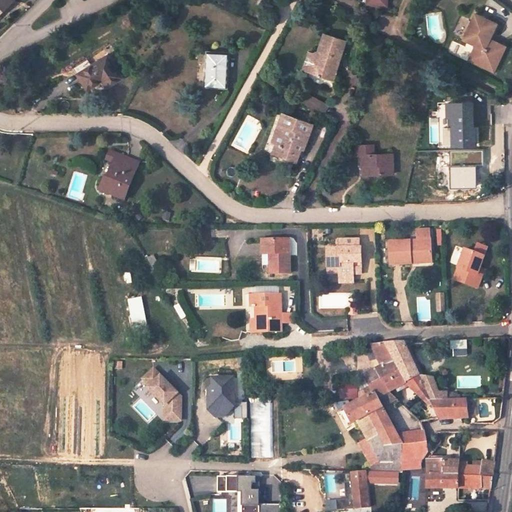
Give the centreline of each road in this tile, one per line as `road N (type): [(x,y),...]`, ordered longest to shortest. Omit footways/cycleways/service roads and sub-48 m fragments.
road 1 (residential): [(0,118),(129,124),(218,200),(244,212),(511,208)]
road 2 (track): [(0,346),(159,346),(167,337),(148,305)]
road 3 (residential): [(358,322),(379,332),(511,327)]
road 4 (track): [(103,347),(104,443),(110,455),(144,463)]
